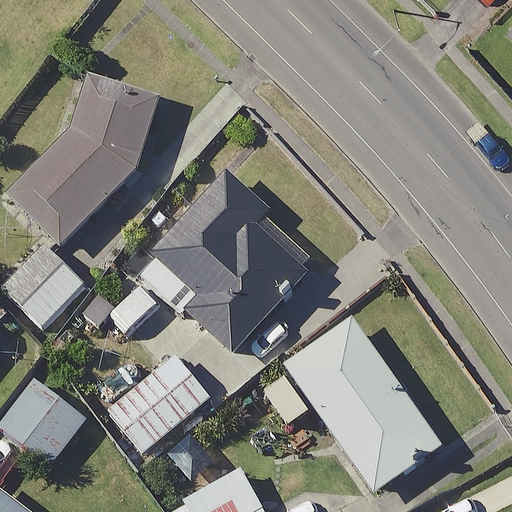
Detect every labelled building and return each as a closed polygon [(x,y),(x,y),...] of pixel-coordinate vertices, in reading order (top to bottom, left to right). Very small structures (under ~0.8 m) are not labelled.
[(511,0),(491,21),(511,40),(511,0)] [(178,118),(117,74),(18,210),(78,254),(178,118)] [(272,219),(238,186),(166,261),(146,282),(232,364),(316,277),(263,227),(272,219)] [(92,289),(45,246),(4,291),(51,334),(92,289)] [(164,310),(140,288),(112,317),(136,340),(164,310)] [(451,458),(365,332),(298,378),(384,504),(451,458)] [(219,409),(182,363),(115,417),(153,463),(219,409)] [(96,427),(34,381),(0,428),(0,432),(61,476),(96,427)] [(268,511),(249,479),(195,510),(195,511),(268,511)] [(27,511),(3,494),(0,497),(0,511),(27,511)]
